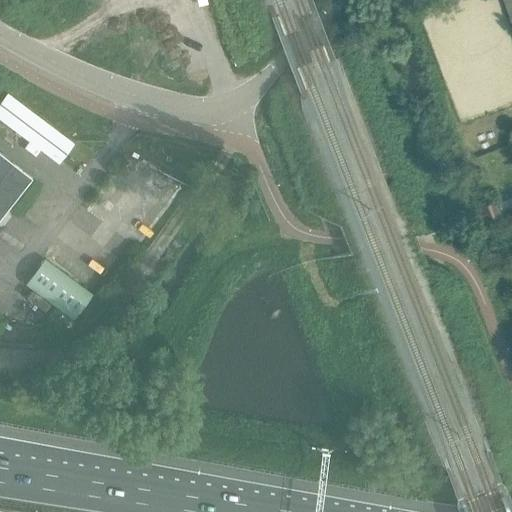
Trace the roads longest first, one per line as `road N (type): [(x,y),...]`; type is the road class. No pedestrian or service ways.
road 1 (residential): [(0,34),(140,99),(224,111),(253,97),(341,0)]
road 2 (motorway): [(231,511),(0,476)]
